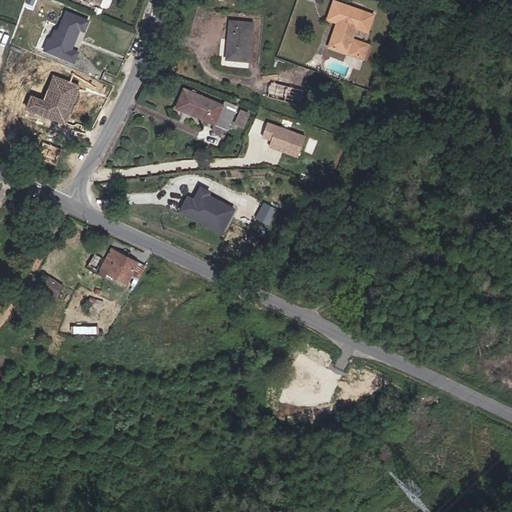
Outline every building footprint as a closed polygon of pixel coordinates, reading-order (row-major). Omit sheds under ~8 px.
[(377,14),(340,2),(334,20),(344,24),(337,46),(369,56),(373,42),(357,37),(360,28),(372,32),(377,14)] [(89,23),(67,14),(60,31),(55,33),(53,40),(55,44),(51,54),(75,64),(79,54),(72,51),(75,43),(73,42),(74,38),(77,39),(80,31),(85,33),(89,23)] [(231,20),(232,59),(249,59),(254,59),(253,20),(231,20)] [(51,54),(55,44),(53,40),(49,41),(45,51),(51,54)] [(66,125),(82,85),(53,74),(43,100),(33,96),(27,109),(66,125)] [(272,95),(287,99),(303,103),(307,88),(293,84),(277,78),(272,95)] [(175,89),(168,110),(207,123),(205,129),(215,137),(219,126),(222,127),(228,107),(175,89)] [(241,106),(235,122),(245,126),(252,111),(241,106)] [(252,131),(263,134),(267,119),(256,116),(252,131)] [(268,120),(263,136),(271,139),(269,145),(302,155),(308,132),(268,120)] [(268,181),(277,195),(287,188),(278,174),(268,181)] [(213,219),(219,205),(204,198),(207,193),(197,188),(190,201),(184,198),(179,208),(193,214),(195,211),(213,219)] [(257,217),(266,221),(262,229),(267,232),(278,207),(264,201),(257,217)] [(219,205),(213,219),(224,225),(231,210),(219,205)] [(195,211),(193,214),(211,223),(213,219),(195,211)] [(112,258),(105,271),(103,274),(110,277),(113,272),(132,283),(136,276),(143,262),(118,248),(112,258)] [(105,271),(112,258),(102,252),(94,266),(105,271)] [(151,266),(143,262),(136,276),(143,280),(151,266)] [(59,299),(67,285),(53,276),(44,290),(59,299)] [(164,306),(132,299),(129,314),(161,321),(164,306)]
